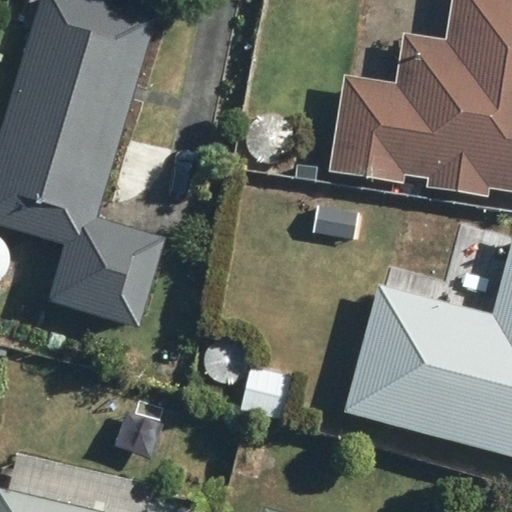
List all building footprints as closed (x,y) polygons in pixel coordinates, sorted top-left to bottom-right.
[(90,0),(32,0),(0,105),(0,227),(58,245),(42,299),(131,326),(158,238),(88,216),(149,18),(90,0)] [(419,178),(418,184),(480,195),(482,186),(511,191),(511,0),(444,0),(438,41),(395,34),(386,85),(336,76),(320,173),(394,185),(396,174),(419,178)] [(259,57),(250,107),(284,113),(293,63),(259,57)] [(270,182),(263,224),(309,232),(316,190),(270,182)] [(369,282),(334,412),(511,459),(511,229),(508,228),(486,313),(369,282)] [(0,511),(192,511),(143,500),(146,486),(0,449),(0,511)]
